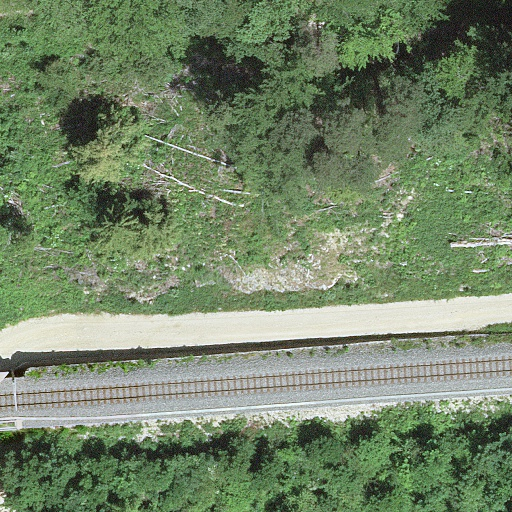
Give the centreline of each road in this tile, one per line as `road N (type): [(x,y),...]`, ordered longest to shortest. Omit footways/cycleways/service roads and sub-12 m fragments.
road 1 (track): [(511,307),(49,338),(0,360)]
road 2 (track): [(124,0),(326,26),(412,0)]
